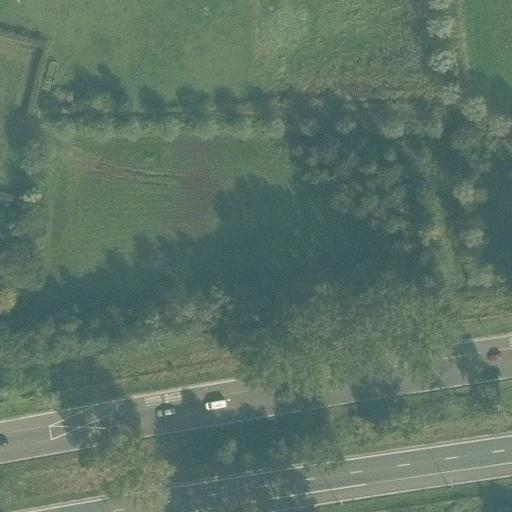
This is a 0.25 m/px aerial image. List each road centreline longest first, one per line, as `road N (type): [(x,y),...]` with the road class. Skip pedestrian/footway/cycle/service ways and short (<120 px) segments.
road 1 (primary): [(511,364),(0,452)]
road 2 (primary): [(141,511),(511,450)]
